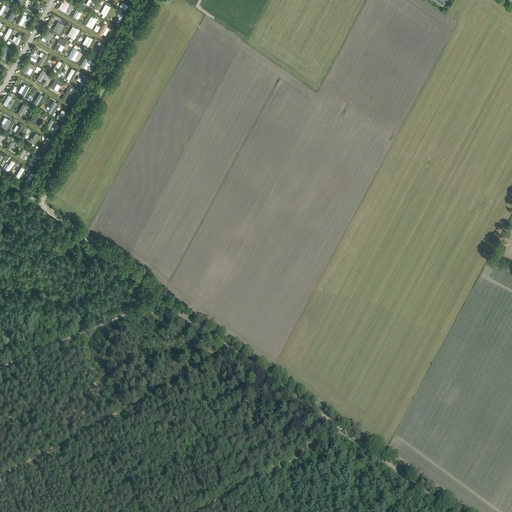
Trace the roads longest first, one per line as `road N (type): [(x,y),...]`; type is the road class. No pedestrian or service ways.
road 1 (track): [(39,202),(455,511)]
road 2 (unknown): [(422,511),(145,307)]
road 3 (track): [(0,480),(219,357)]
road 4 (unclassified): [(39,202),(153,0)]
road 5 (unknown): [(145,307),(0,367)]
road 6 (track): [(325,436),(196,511)]
